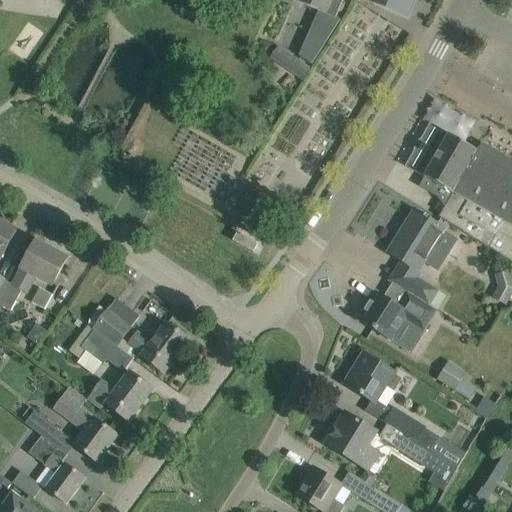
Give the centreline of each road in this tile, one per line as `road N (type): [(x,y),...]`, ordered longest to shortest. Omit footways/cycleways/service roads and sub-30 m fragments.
road 1 (residential): [(270,304),(457,14)]
road 2 (residential): [(249,333),(54,206),(0,180)]
road 3 (residential): [(227,511),(305,365),(307,333),(270,304)]
road 4 (residential): [(119,511),(249,333)]
